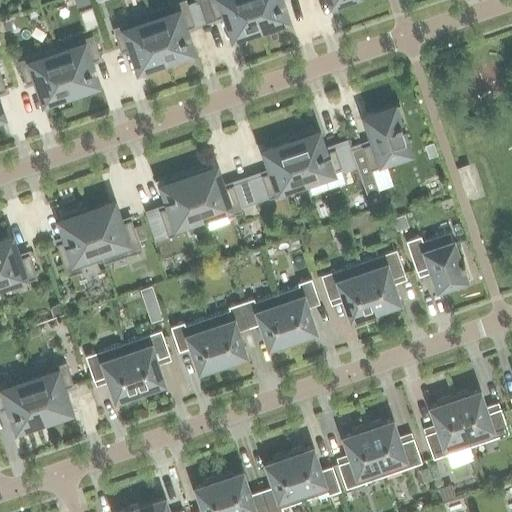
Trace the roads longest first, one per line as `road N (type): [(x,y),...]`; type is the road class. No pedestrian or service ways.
road 1 (residential): [(511,2),(0,177)]
road 2 (residential): [(58,476),(511,319)]
